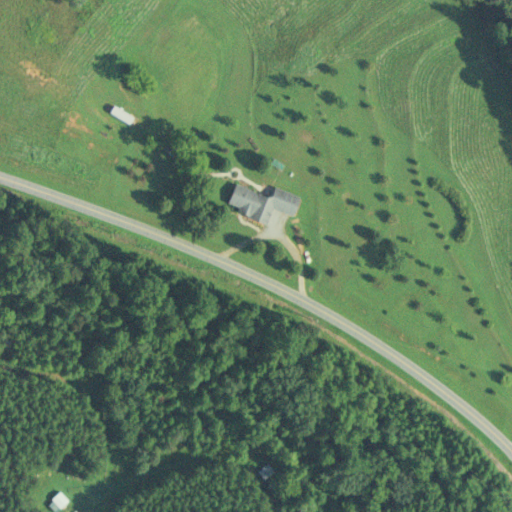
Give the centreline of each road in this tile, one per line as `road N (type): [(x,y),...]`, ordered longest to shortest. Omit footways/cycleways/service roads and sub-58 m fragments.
road 1 (residential): [(511,449),(436,384),(249,268),(0,171)]
road 2 (residential): [(218,255),(182,341),(127,361),(102,385),(94,404),(98,438),(76,483),(43,495),(0,492)]
